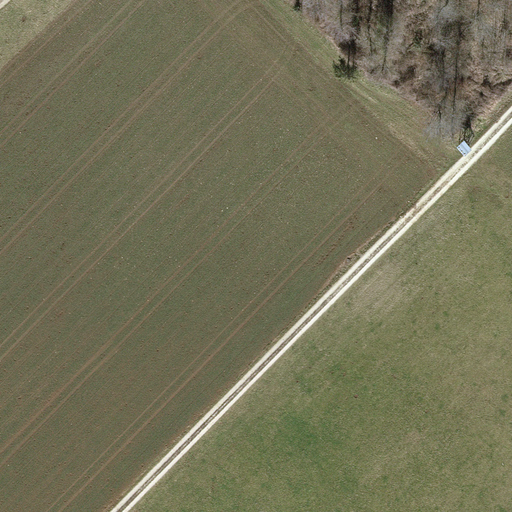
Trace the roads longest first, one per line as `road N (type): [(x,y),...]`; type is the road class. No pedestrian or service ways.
road 1 (track): [(511,114),(121,511)]
road 2 (track): [(298,0),(456,150),(474,155),(511,191)]
